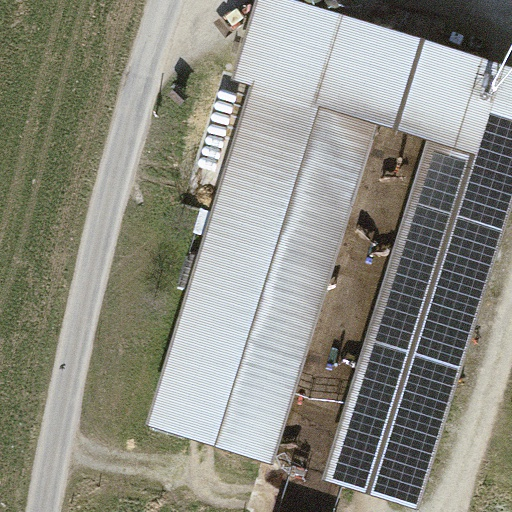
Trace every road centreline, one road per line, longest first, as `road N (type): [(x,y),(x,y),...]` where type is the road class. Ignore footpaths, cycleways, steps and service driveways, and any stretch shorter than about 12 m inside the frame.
road 1 (track): [(467,0),(511,14),(511,324),(448,511)]
road 2 (unclassified): [(175,0),(111,207),(49,511)]
road 3 (track): [(300,511),(165,469),(59,458)]
